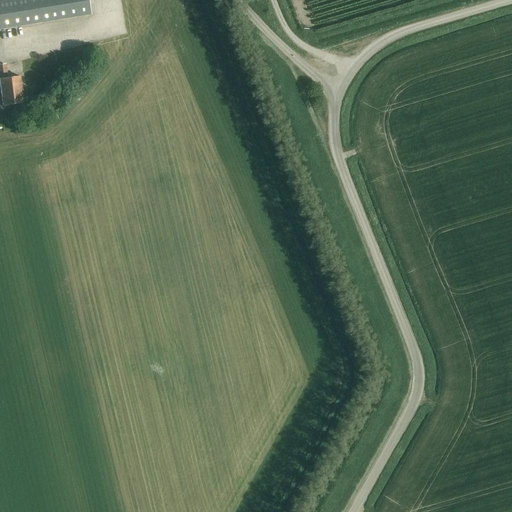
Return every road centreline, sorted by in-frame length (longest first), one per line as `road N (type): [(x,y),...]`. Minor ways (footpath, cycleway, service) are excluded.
road 1 (unclassified): [(353,511),(419,380),(411,341),(337,159),(341,89)]
road 2 (unclassified): [(341,89),(358,61),(392,36),(508,0)]
road 3 (unclassified): [(238,0),(294,57),(341,89)]
